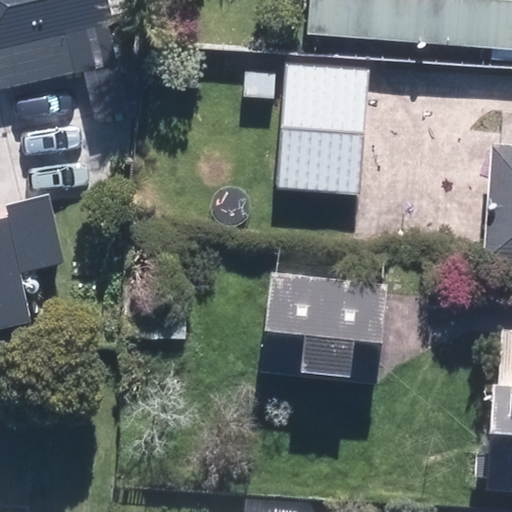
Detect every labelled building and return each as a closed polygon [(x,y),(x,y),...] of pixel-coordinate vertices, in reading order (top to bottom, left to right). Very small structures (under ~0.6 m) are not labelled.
[(106,0),(0,0),(0,39),(110,15),(106,0)] [(511,0),(314,0),(312,25),(511,41),(511,0)] [(368,66),(289,61),(281,181),(360,186),(368,66)] [(511,138),(497,137),(490,251),(511,252),(511,138)] [(0,322),(36,313),(24,266),(69,254),(53,190),(10,201),(12,210),(0,212),(0,322)] [(273,269),(262,361),(378,374),(389,282),(273,269)] [(189,281),(121,276),(118,330),(186,334),(189,281)] [(511,341),(501,340),(491,491),(511,492),(511,341)]
